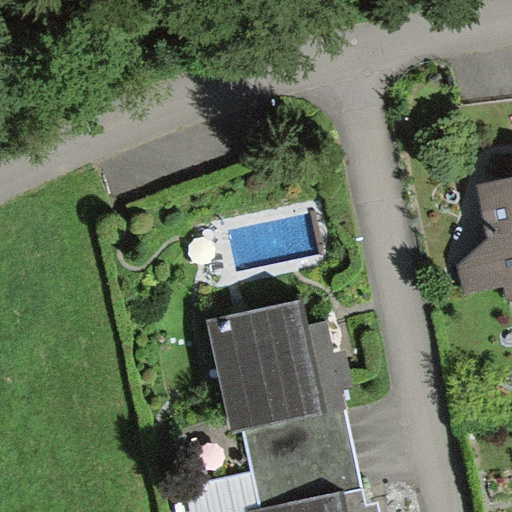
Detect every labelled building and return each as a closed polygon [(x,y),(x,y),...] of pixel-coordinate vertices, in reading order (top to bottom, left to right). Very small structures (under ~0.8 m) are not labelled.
[(511,180),(476,188),(488,238),(460,266),(466,293),(503,285),(511,283),(511,180)] [(511,283),(503,285),(506,302),(511,303),(511,283)] [(306,297),(205,317),(228,431),(244,427),(346,406),(342,390),(357,387),(349,346),(337,348),(331,317),(311,321),(306,297)] [(262,510),(363,488),(346,406),(244,427),(262,510)] [(262,510),(250,511),(380,511),(379,502),(367,505),(363,488),(262,510)]
